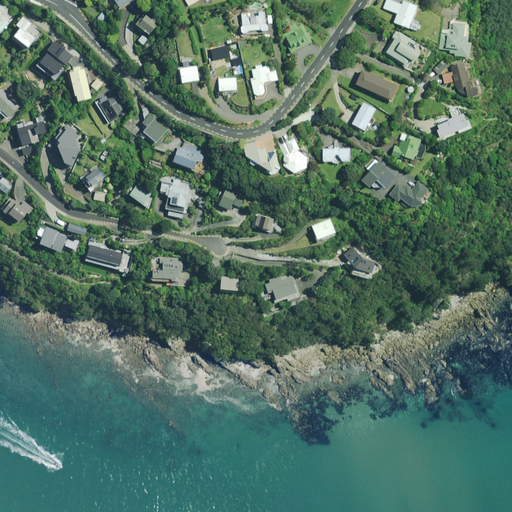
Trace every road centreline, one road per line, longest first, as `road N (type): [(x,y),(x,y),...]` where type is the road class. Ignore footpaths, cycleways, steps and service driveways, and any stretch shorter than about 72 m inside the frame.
road 1 (tertiary): [(362,0),(280,115),(248,134),(212,128),(156,97),(60,6)]
road 2 (residential): [(219,247),(69,211),(0,152)]
